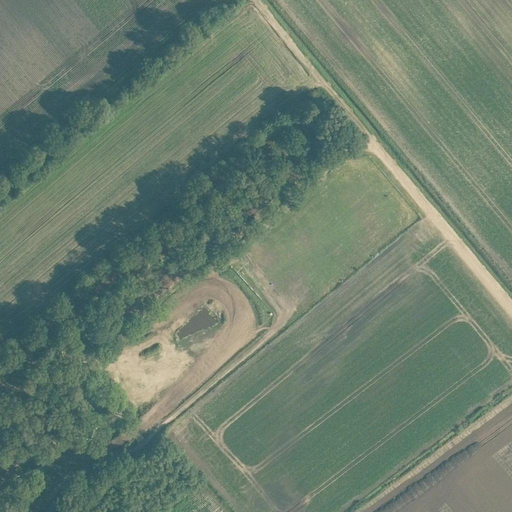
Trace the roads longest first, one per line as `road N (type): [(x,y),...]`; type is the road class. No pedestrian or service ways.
road 1 (track): [(511,315),(245,0)]
road 2 (track): [(221,0),(0,185)]
